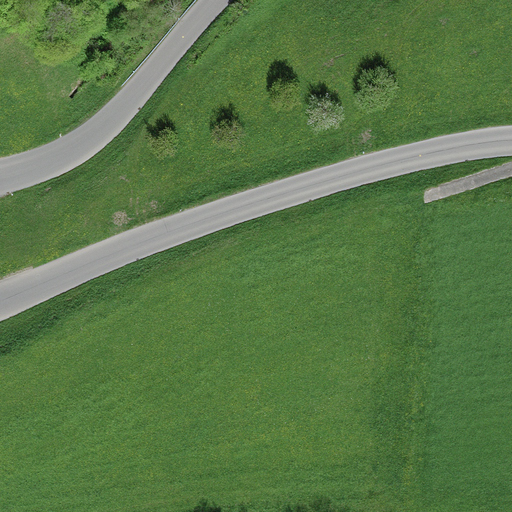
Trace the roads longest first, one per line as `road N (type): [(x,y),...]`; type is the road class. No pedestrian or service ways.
road 1 (tertiary): [(0,305),(176,230),(324,179),(475,143),(511,142)]
road 2 (tertiary): [(213,0),(106,123),(54,157),(0,176)]
